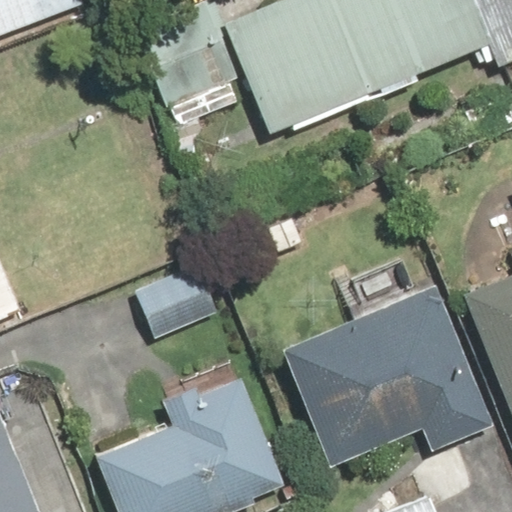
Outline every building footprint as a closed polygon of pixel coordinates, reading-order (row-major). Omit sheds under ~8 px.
[(0,0),(0,33),(89,0),(0,0)] [(231,15),(225,0),(164,0),(132,13),(167,99),(252,64),(231,15)] [(511,54),(507,40),(511,38),(511,0),(268,0),(236,11),(276,132),(511,55),(511,54)] [(0,314),(22,304),(0,253),(0,314)] [(203,258),(138,284),(159,335),(224,309),(203,258)] [(446,291),(285,347),(330,474),(490,418),(446,291)] [(511,291),(475,306),(511,400),(511,291)] [(0,511),(51,511),(12,388),(0,393),(0,511)] [(253,393),(92,446),(113,511),(289,511),(292,511),(253,393)] [(511,511),(511,487),(493,442),(350,500),(355,511),(511,511)]
